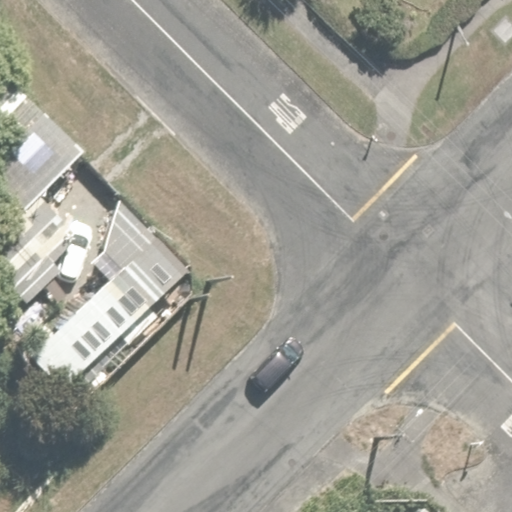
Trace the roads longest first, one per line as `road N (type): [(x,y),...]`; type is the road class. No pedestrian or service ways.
road 1 (residential): [(142,0),(417,272)]
road 2 (residential): [(175,511),(417,272)]
road 3 (residential): [(417,272),(511,174)]
road 4 (residential): [(417,272),(511,367)]
